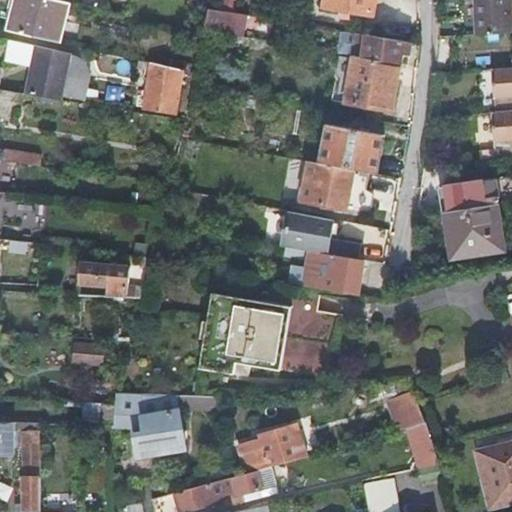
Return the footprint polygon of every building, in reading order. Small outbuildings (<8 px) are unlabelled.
[(58,0),(10,0),(4,30),(58,42),(67,2),(58,0)] [(206,12),(209,0),(188,0),(186,8),(206,12)] [(320,0),(318,10),(368,18),(370,0),(320,0)] [(493,0),(466,0),(468,36),(496,34),(493,0)] [(210,8),(204,31),(225,35),(227,21),(236,22),(235,25),(256,29),(259,17),(210,8)] [(407,42),(364,35),(363,47),(368,48),(366,60),(395,66),(397,53),(406,55),(407,42)] [(67,53),(31,44),(19,97),(56,103),(67,53)] [(366,60),(357,59),(354,79),(344,77),(339,103),(386,113),(395,66),(366,60)] [(169,82),(172,67),(149,62),(140,108),(169,115),(175,84),(169,82)] [(511,68),(483,70),(484,115),(482,117),(483,148),(484,161),(507,157),(511,156),(511,68)] [(317,162),(349,169),(376,173),(382,136),(322,126),(317,162)] [(484,161),(483,148),(471,149),(472,162),(484,161)] [(317,162),(306,160),(299,198),(343,206),(349,169),(317,162)] [(367,205),(383,208),(389,178),(373,175),(367,205)] [(433,202),(434,212),(438,211),(488,204),(511,200),(511,186),(495,189),(495,186),(482,187),(481,178),(435,185),(439,201),(433,202)] [(488,204),(438,211),(437,221),(440,258),(492,250),(488,204)] [(345,239),(314,234),(314,233),(319,233),(321,220),(316,218),(317,216),(275,208),(274,211),(269,211),(265,238),(270,240),(269,243),(308,249),(311,250),(317,251),(342,255),(345,239)] [(109,221),(107,236),(135,240),(137,223),(109,221)] [(22,256),(23,242),(5,240),(4,254),(22,256)] [(308,249),(302,284),(355,293),(362,266),(347,263),(347,255),(342,255),(317,251),(311,250),(308,249)] [(80,295),(120,297),(124,267),(82,263),(80,295)] [(218,289),(202,362),(237,369),(240,358),(278,363),(293,302),(218,289)] [(296,311),(295,331),(319,332),(320,312),(296,311)] [(104,350),(73,348),(71,363),(103,366),(104,350)] [(397,428),(422,421),(409,373),(384,380),(397,428)] [(183,441),(178,404),(221,405),(220,389),(117,388),(110,421),(109,439),(132,437),(135,450),(183,441)] [(13,428),(13,416),(0,415),(0,447),(13,448),(13,428)] [(38,470),(38,418),(13,416),(13,428),(23,429),(22,470),(38,470)] [(270,461),(303,452),(295,418),(259,429),(260,435),(236,442),(243,468),(270,461)] [(511,435),(471,445),(486,507),(511,502),(511,435)] [(276,485),(270,461),(243,468),(237,470),(244,494),(276,485)] [(215,475),(171,487),(176,508),(231,494),(229,484),(217,486),(215,475)] [(389,511),(382,476),(357,482),(364,511),(389,511)] [(17,511),(19,511),(37,511),(38,477),(21,477),(21,499),(17,499),(17,511)] [(268,511),(266,503),(222,511),(268,511)]
